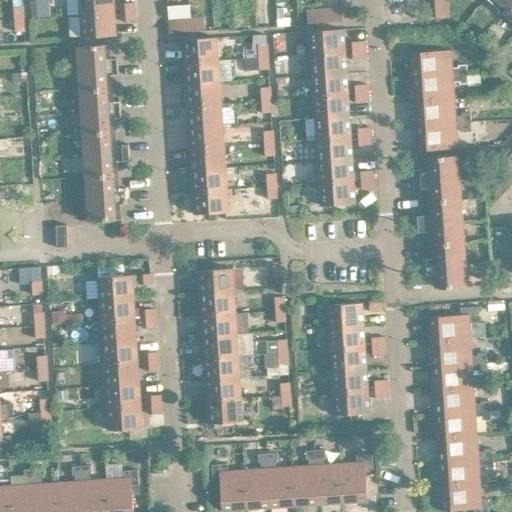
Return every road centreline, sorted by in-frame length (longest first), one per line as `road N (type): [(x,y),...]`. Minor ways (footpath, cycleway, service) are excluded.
road 1 (residential): [(409,511),(386,239)]
road 2 (residential): [(178,511),(166,249)]
road 3 (residential): [(166,249),(148,0)]
road 4 (residential): [(386,239),(376,0)]
road 5 (residential): [(166,249),(386,239)]
